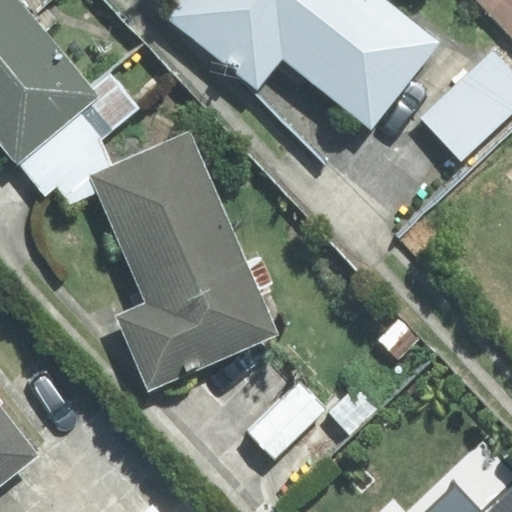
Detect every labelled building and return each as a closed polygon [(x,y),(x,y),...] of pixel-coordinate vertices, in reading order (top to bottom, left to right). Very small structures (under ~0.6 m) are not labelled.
[(36,0),(0,0),(0,151),(10,165),(107,92),(36,0)] [(175,0),(168,9),(265,85),(285,60),(366,123),(435,35),(390,0),(175,0)] [(511,63),(489,39),(412,113),(458,160),(511,108),(511,63)] [(192,127),(92,168),(147,303),(113,316),(142,387),(276,333),(192,127)] [(371,416),(340,385),(322,404),(300,379),(245,428),(270,456),(322,410),(350,438),(371,416)] [(0,395),(0,480),(41,450),(0,395)]
